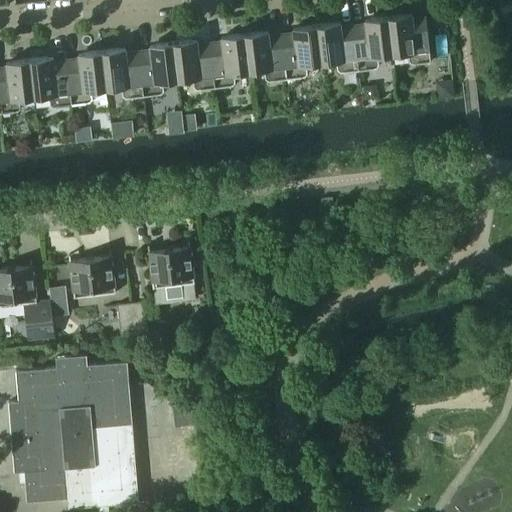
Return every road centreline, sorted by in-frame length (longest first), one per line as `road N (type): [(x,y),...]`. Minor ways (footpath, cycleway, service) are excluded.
road 1 (residential): [(0,226),(199,198)]
road 2 (residential): [(0,21),(131,5)]
